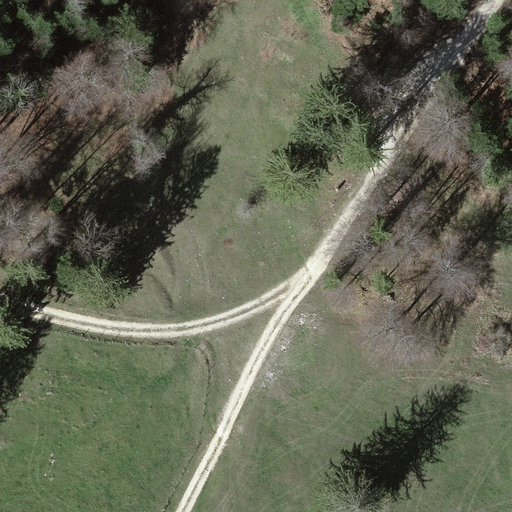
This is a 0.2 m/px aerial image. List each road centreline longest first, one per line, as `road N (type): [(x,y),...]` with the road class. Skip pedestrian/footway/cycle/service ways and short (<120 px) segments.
road 1 (track): [(303,282),(500,0)]
road 2 (track): [(303,282),(199,328),(116,328),(0,300)]
road 3 (track): [(303,282),(181,511)]
